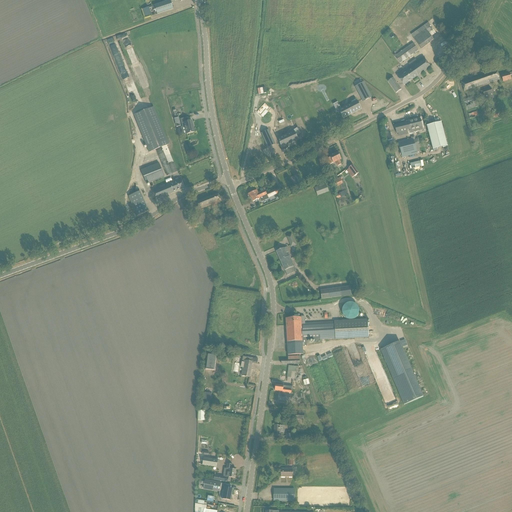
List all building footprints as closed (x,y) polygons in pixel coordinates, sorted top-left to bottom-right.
[(173,9),(170,0),(154,5),(157,14),(173,9)] [(420,48),(432,39),(425,29),(413,38),(420,48)] [(116,62),(122,60),(115,39),(110,41),(116,62)] [(394,57),(396,60),(399,64),(418,50),(413,43),(394,57)] [(398,78),(403,86),(430,67),(423,57),(399,74),(400,76),(398,78)] [(461,83),(464,91),(499,80),(497,71),(461,83)] [(510,75),(511,75),(511,73),(501,75),(503,82),(511,80),(510,75)] [(388,81),(388,82),(395,92),(396,93),(401,90),(400,88),(395,81),(393,82),(391,79),(388,81)] [(364,82),(355,87),(363,102),(371,97),(364,82)] [(482,91),(485,99),(493,97),(490,89),(482,91)] [(463,101),(466,110),(478,106),(474,97),(463,101)] [(356,101),(339,110),(343,118),(360,108),(356,101)] [(265,103),(257,112),(263,117),(268,111),(268,110),(270,108),(265,103)] [(177,173),(166,146),(169,145),(154,107),(134,115),(149,153),(156,149),(167,176),(177,173)] [(181,119),(182,127),(185,127),(186,134),(194,132),(192,121),(188,122),(187,118),(181,119)] [(394,126),(396,134),(410,130),(411,133),(423,130),(420,119),(394,126)] [(427,126),(433,149),(447,146),(441,122),(427,126)] [(269,130),(261,133),(266,143),(273,140),(269,130)] [(294,132),(278,139),(282,147),(298,140),(294,132)] [(398,142),(400,147),(402,157),(417,153),(413,139),(398,142)] [(330,156),(330,157),(327,159),(329,165),(335,162),(338,166),(341,164),(339,160),(341,159),(338,153),(330,156)] [(141,170),(147,184),(164,177),(159,163),(141,170)] [(349,175),(352,178),(358,173),(353,165),(348,168),(352,173),(349,175)] [(291,178),(295,188),(303,185),(299,174),(291,178)] [(333,181),(336,187),(343,184),(340,178),(333,181)] [(156,200),(185,188),(181,180),(173,183),(174,184),(168,187),(167,185),(152,192),(156,200)] [(325,184),(315,188),(317,196),(328,192),(325,184)] [(275,190),(266,194),(265,191),(258,194),(257,191),(248,194),(250,198),(251,198),(253,201),(260,198),(261,201),(284,191),(281,185),(274,188),(275,190)] [(129,196),(137,216),(148,211),(140,192),(129,196)] [(218,193),(194,202),(197,210),(211,205),(212,208),(219,205),(218,202),(221,201),(218,193)] [(293,236),(287,238),(291,246),(295,244),(296,244),(293,236)] [(286,253),(288,252),(286,247),(284,248),(276,251),(287,276),(296,271),(290,257),(291,257),(291,256),(287,257),(286,253)] [(321,299),(341,297),(339,288),(320,291),(321,299)] [(341,307),(341,310),(342,313),(344,316),(347,318),(350,318),(353,317),(356,315),(358,312),(358,309),(357,306),(355,303),(352,301),(349,301),(346,302),(343,304),(341,307)] [(334,322),(334,323),(305,324),(304,316),(301,317),(301,318),(286,318),(288,355),(303,354),(302,343),(306,343),(306,340),(335,338),(335,339),(368,337),(367,320),(334,322)] [(403,405),(423,396),(399,340),(379,349),(403,405)] [(207,355),(205,369),(215,371),(217,356),(207,355)] [(243,368),(242,376),(249,377),(253,358),(248,357),(243,357),(242,361),(244,361),(244,363),(242,362),(241,368),(243,368)] [(282,392),(282,397),(290,398),(291,394),(292,387),(275,385),(275,391),(282,392)] [(204,393),(203,400),(210,401),(210,400),(211,394),(204,393)] [(274,436),(279,436),(283,436),(283,432),(284,432),(284,426),(274,426),(274,436)] [(203,458),(202,465),(216,467),(218,460),(203,458)] [(226,478),(226,481),(230,482),(231,478),(235,478),(236,470),(231,469),(232,464),(227,464),(226,469),(228,469),(226,478)] [(281,477),(286,477),(293,477),(293,469),(281,469),(281,477)] [(206,481),(205,489),(221,492),(221,491),(225,491),(223,500),(232,501),(234,489),(226,488),(222,487),(222,484),(206,481)] [(274,489),(274,501),(294,502),(294,489),(274,489)]
